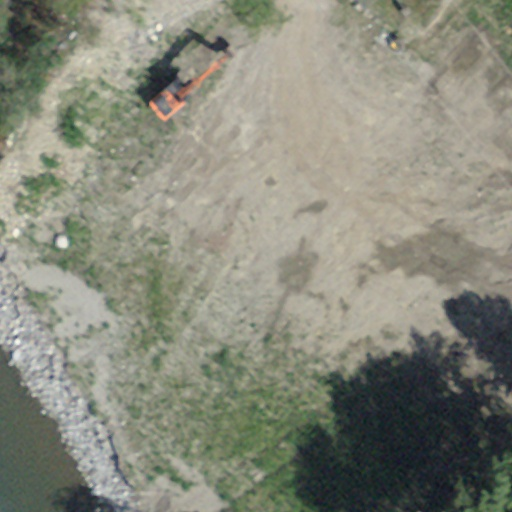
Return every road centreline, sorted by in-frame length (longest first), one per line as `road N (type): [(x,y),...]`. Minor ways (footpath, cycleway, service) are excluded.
road 1 (track): [(318,0),(279,246),(334,346),(431,380)]
road 2 (track): [(279,246),(199,319),(111,345),(0,338)]
